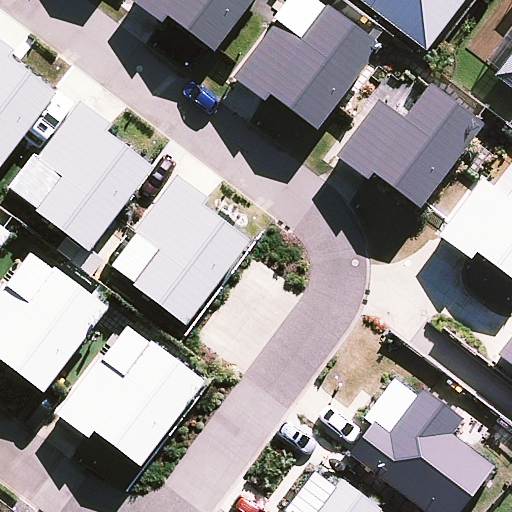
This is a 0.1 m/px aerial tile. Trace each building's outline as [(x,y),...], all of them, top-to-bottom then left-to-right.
[(210,57),(253,0),(129,0),(127,4),(160,28),(164,23),(210,57)] [(298,0),(276,29),(299,46),(321,17),(298,0)] [(350,0),(426,56),(467,0),(350,0)] [(314,136),(378,52),(325,12),(321,17),(299,46),(276,29),(274,27),(231,83),(264,108),(268,102),(314,136)] [(0,168),(54,99),(7,63),(12,57),(0,47),(0,168)] [(511,55),(494,79),(511,92),(511,55)] [(417,214),(481,130),(427,89),(401,123),(379,106),(376,104),(334,160),(366,185),(371,179),(417,214)] [(86,257),(152,173),(105,137),(110,131),(79,107),(36,162),(43,168),(63,183),(41,210),(36,218),(86,257)] [(511,160),(490,189),(505,200),(511,190),(511,160)] [(41,210),(63,183),(43,168),(22,195),(41,210)] [(185,331),(250,247),(203,211),(208,205),(177,181),(134,236),(137,238),(161,257),(135,290),(134,292),(185,331)] [(511,284),(511,190),(505,200),(479,181),(437,237),(470,262),(474,256),(511,284)] [(0,250),(9,239),(0,232),(0,250)] [(135,290),(161,257),(137,238),(111,271),(135,290)] [(4,289),(27,306),(53,272),(30,255),(4,289)] [(0,364),(42,397),(106,313),(53,272),(27,306),(4,289),(1,287),(0,289),(0,364)] [(101,363),(124,380),(150,346),(127,329),(101,363)] [(511,337),(495,359),(511,371),(511,337)] [(139,471),(203,387),(150,346),(124,380),(101,363),(99,361),(56,417),(89,442),(93,436),(139,471)] [(370,428),(346,460),(413,511),(462,511),(492,473),(447,439),(459,424),(421,396),(387,441),(370,428)] [(282,511),(317,511),(334,491),(311,474),(282,511)] [(375,511),(339,484),(334,491),(317,511),(375,511)]
